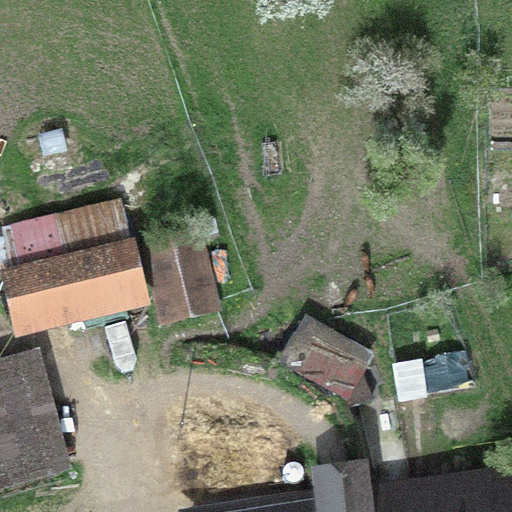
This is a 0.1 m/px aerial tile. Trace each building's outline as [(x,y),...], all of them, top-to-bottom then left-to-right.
[(161,324),(213,314),(197,233),(145,247),(161,324)] [(17,327),(144,297),(132,247),(5,277),(17,327)] [(283,362),(341,399),(363,364),(305,328),(283,362)] [(465,364),(458,337),(418,348),(425,374),(465,364)] [(0,486),(59,471),(27,355),(0,362),(0,486)] [(511,511),(511,507),(511,497),(397,511),(364,511),(360,477),(319,482),(323,511),(511,511)]
